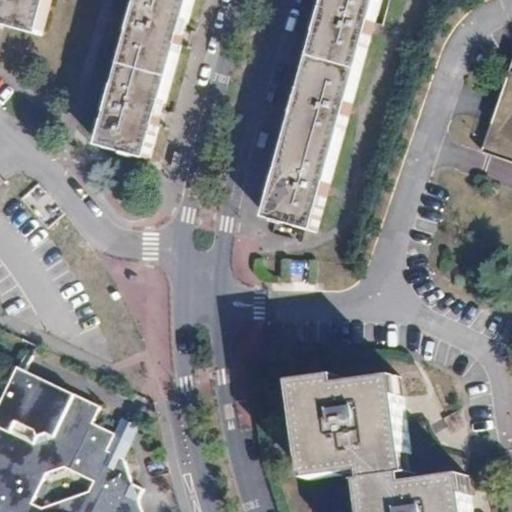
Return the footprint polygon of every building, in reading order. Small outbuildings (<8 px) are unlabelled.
[(0,0),(0,25),(43,37),(52,0),(0,0)] [(142,0),(102,148),(150,161),(161,122),(183,40),(194,0),(142,0)] [(277,193),(270,219),(316,233),(380,0),(330,0),(325,23),(300,110),(277,193)] [(484,152),(511,162),(511,75),(510,75),(484,152)] [(109,452),(116,436),(93,425),(101,410),(21,370),(0,414),(0,511),(142,511),(139,503),(128,498),(134,487),(124,460),(109,452)] [(366,484),(369,511),(473,511),(469,477),(410,484),(410,477),(414,476),(401,379),(343,386),(342,378),(299,384),(312,482),(370,474),(371,483),(366,484)] [(109,452),(124,460),(133,443),(116,436),(109,452)]
